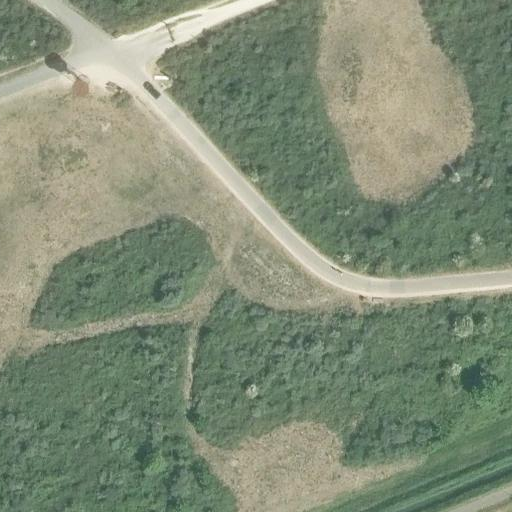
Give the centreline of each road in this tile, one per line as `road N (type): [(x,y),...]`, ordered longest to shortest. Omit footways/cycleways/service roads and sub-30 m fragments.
road 1 (unknown): [(247,201),(227,256),(235,288),(266,310),(298,315),(385,287)]
road 2 (unknown): [(321,511),(511,436)]
